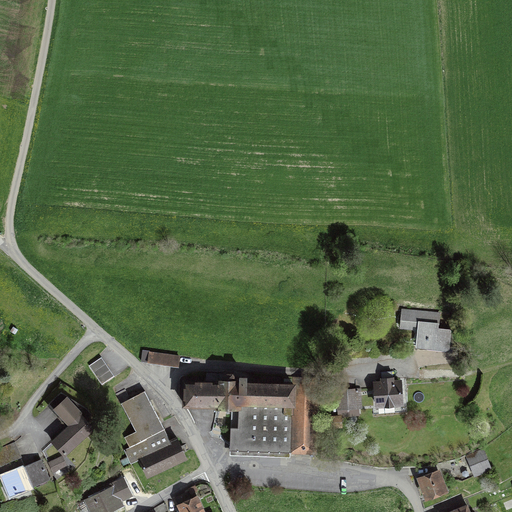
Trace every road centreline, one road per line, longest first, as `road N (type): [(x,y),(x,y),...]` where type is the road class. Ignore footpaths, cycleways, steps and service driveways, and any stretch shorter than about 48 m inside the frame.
road 1 (residential): [(157,395),(198,365),(297,375),(411,369)]
road 2 (residential): [(419,511),(407,489),(387,477),(209,468)]
road 3 (residential): [(96,329),(0,437)]
road 4 (residential): [(96,329),(0,243)]
